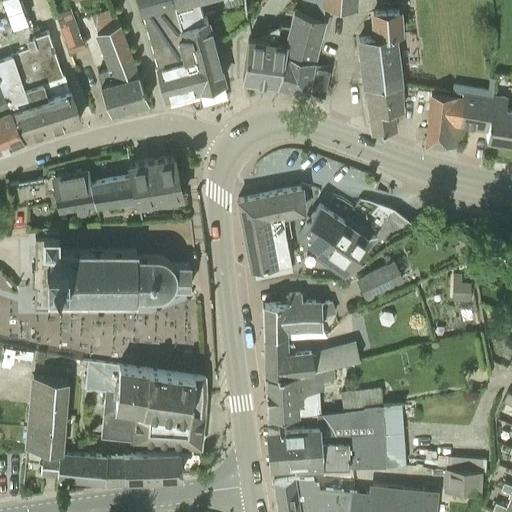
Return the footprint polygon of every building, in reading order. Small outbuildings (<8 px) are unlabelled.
[(60,61),(49,28),(47,29),(45,23),(32,28),(21,0),(0,0),(0,79),(2,84),(24,137),(80,118),(70,87),(69,88),(64,73),(63,73),(60,61)] [(198,0),(140,0),(166,95),(224,78),(206,16),(203,16),(198,0)] [(302,0),(303,9),(324,16),(324,0),(354,3),(353,0),(302,0)] [(55,12),(60,26),(76,20),(71,6),(55,12)] [(100,81),(104,91),(111,110),(149,99),(121,21),(116,6),(92,15),(97,29),(94,31),(108,67),(97,70),(100,81)] [(284,50),(314,56),(324,16),(303,9),(293,6),(284,38),(287,38),(284,50)] [(401,81),(400,64),(396,34),(403,33),(402,7),(372,10),(375,34),(359,36),(364,85),(401,81)] [(76,20),(60,26),(70,52),(85,46),(76,20)] [(277,82),(284,50),(287,38),(284,38),(249,33),(243,78),(263,80),(275,82),(277,82)] [(312,65),(314,56),(284,50),(277,82),(324,94),(329,68),(312,65)] [(0,147),(24,137),(2,84),(0,79),(0,147)] [(402,113),(402,106),(402,105),(404,105),(403,101),(402,101),(401,81),(364,85),(371,129),(396,126),(395,114),(402,113)] [(431,91),(427,127),(459,131),(460,122),(463,95),(462,95),(463,91),(461,91),(461,94),(431,91)] [(508,96),(494,94),(493,95),(463,91),(462,95),(463,95),(460,122),(488,126),(486,137),(511,140),(511,109),(506,108),(508,96)] [(426,142),(457,143),(459,131),(427,127),(426,142)] [(135,196),(137,203),(147,202),(159,199),(182,195),(174,153),(129,162),(131,172),(135,196)] [(94,203),(90,180),(88,168),(52,175),(58,200),(60,210),(76,206),(77,217),(90,214),(88,204),(94,203)] [(94,203),(135,196),(131,172),(90,180),(94,203)] [(14,208),(58,200),(52,175),(9,183),(14,208)] [(291,258),(286,223),(284,210),(304,207),(301,185),(246,195),(238,196),(252,266),(291,258)] [(353,258),(368,236),(320,202),(298,233),(319,247),(316,251),(339,268),(348,254),(353,258)] [(156,254),(155,254),(136,254),(136,248),(102,248),(102,247),(91,247),(91,248),(58,248),(58,226),(43,226),(43,231),(57,231),(57,234),(35,234),(35,263),(32,263),(31,283),(34,283),(34,305),(50,305),(51,299),(135,299),(135,293),(155,293),(159,292),(162,291),(166,290),(169,287),(171,286),(190,286),(190,262),(171,261),(170,260),(168,258),(165,256),(162,255),(159,254),(156,254)] [(402,276),(394,260),(358,277),(365,293),(402,276)] [(452,297),(470,298),(472,280),(462,279),(462,271),(454,271),(452,297)] [(263,300),(264,332),(288,329),(322,327),(322,314),(337,311),(332,299),(321,301),(321,298),(301,298),(300,293),(288,293),(288,299),(263,300)] [(491,324),(504,330),(509,319),(496,313),(491,324)] [(294,342),(288,343),(288,329),(264,332),(265,372),(316,369),(334,364),(334,362),(360,357),(355,338),(312,349),(294,349),(294,342)] [(39,350),(36,361),(44,363),(46,351),(39,350)] [(205,391),(204,371),(88,358),(85,385),(106,387),(101,436),(132,438),(132,442),(200,445),(205,391)] [(317,389),(317,378),(334,377),(334,364),(316,369),(265,372),(266,396),(267,414),(295,412),(294,397),(303,397),(303,389),(317,389)] [(28,422),(63,424),(68,377),(31,373),(28,422)] [(402,400),(383,403),(380,385),(341,390),(343,407),(303,411),(304,424),(283,426),(283,424),(279,425),(279,426),(268,427),(272,464),(296,462),(297,467),(389,466),(389,462),(405,462),(405,432),(403,411),(402,400)] [(511,403),(511,391),(507,389),(502,399),(511,403)] [(94,452),(61,451),(63,424),(28,422),(25,459),(42,460),(41,473),(58,474),(58,475),(105,478),(109,478),(107,454),(94,452)] [(107,454),(109,478),(180,473),(178,449),(123,453),(119,452),(107,454)] [(483,455),(447,453),(447,464),(482,467),(483,455)] [(444,465),(443,489),(481,491),(482,469),(444,465)] [(314,481),(314,476),(312,476),(274,478),(278,511),(435,511),(438,489),(378,483),(370,483),(369,490),(320,486),(320,481),(314,481)] [(511,483),(503,479),(500,487),(511,492),(511,483)] [(511,511),(511,493),(508,502),(507,505),(495,500),(492,508),(502,511),(511,511)]
